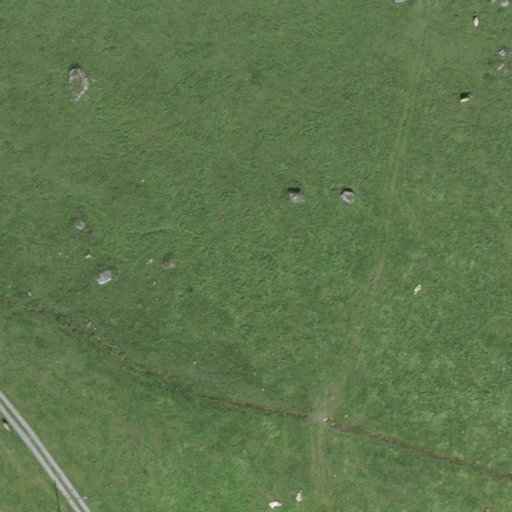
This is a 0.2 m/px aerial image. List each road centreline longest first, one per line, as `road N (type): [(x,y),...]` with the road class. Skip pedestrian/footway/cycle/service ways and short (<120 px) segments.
road 1 (track): [(426,28),(316,444),(319,511)]
road 2 (track): [(0,399),(82,511)]
